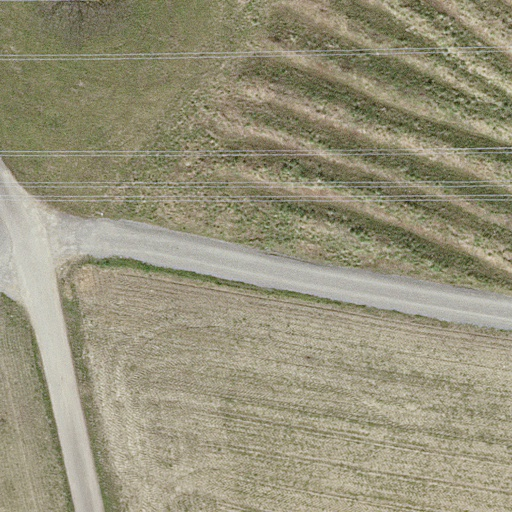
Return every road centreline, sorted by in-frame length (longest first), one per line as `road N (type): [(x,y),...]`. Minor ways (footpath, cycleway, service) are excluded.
road 1 (track): [(0,246),(17,243),(34,220),(511,305)]
road 2 (track): [(0,162),(34,220),(95,511)]
